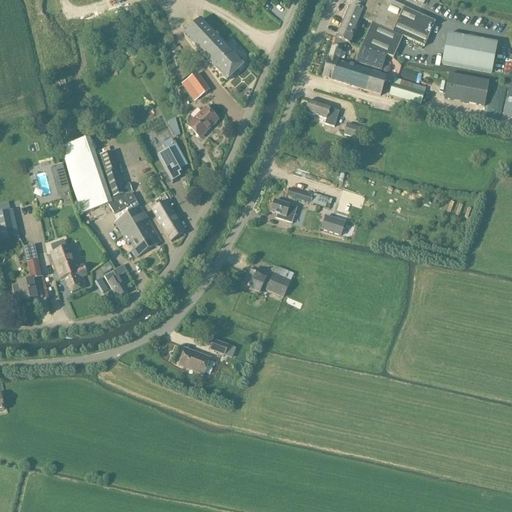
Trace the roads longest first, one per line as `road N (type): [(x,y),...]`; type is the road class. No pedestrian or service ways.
road 1 (unclassified): [(334,0),(249,207),(177,319),(93,359),(0,365)]
road 2 (unclassified): [(0,331),(108,318),(172,268),(243,125),(290,0)]
